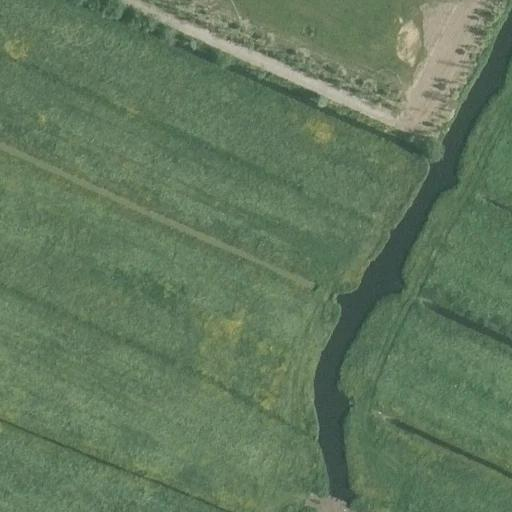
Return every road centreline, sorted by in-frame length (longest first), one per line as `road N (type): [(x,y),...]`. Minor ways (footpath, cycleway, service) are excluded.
road 1 (track): [(511,103),(389,353),(511,404)]
road 2 (track): [(389,353),(368,415),(404,492),(394,511)]
